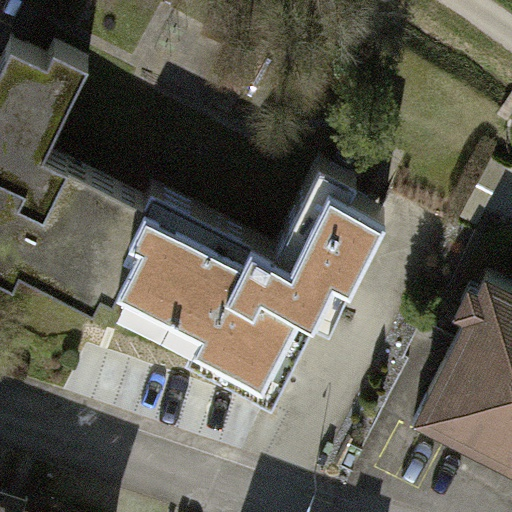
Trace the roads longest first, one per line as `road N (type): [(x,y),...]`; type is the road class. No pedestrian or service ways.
road 1 (unknown): [(295,511),(435,229)]
road 2 (residential): [(297,511),(0,419)]
